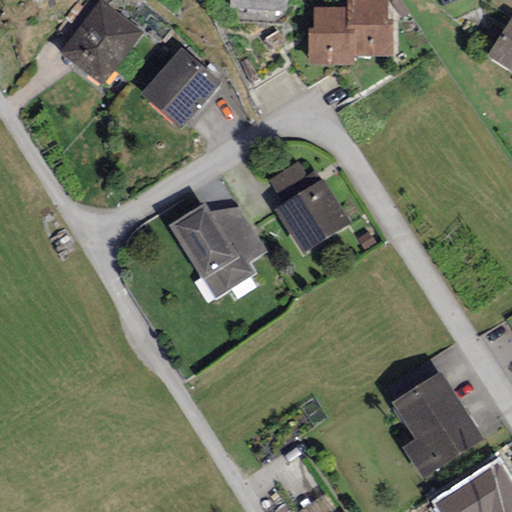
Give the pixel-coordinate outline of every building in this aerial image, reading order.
[(102,0),(61,54),(103,86),(144,31),(103,0),(102,0)] [(229,0),(229,9),(285,12),(285,0),(229,0)] [(388,0),(346,0),(346,9),(346,29),(355,29),(355,58),(394,58),(394,21),(388,21),(388,0)] [(346,29),(346,9),(314,9),(314,30),(308,30),(308,66),(354,66),(355,58),(355,29),(346,29)] [(511,26),(490,61),(511,74),(511,26)] [(220,82),(179,49),(142,95),(183,128),(220,82)] [(285,209),(277,215),(302,255),(348,225),(322,186),(312,192),(297,170),(271,187),(285,209)] [(174,232),(215,300),(247,281),(206,213),(174,232)] [(439,381),(399,406),(421,441),(412,446),(430,475),(478,445),(439,381)] [(511,511),(511,478),(499,458),(432,502),(438,511),(511,511)]
